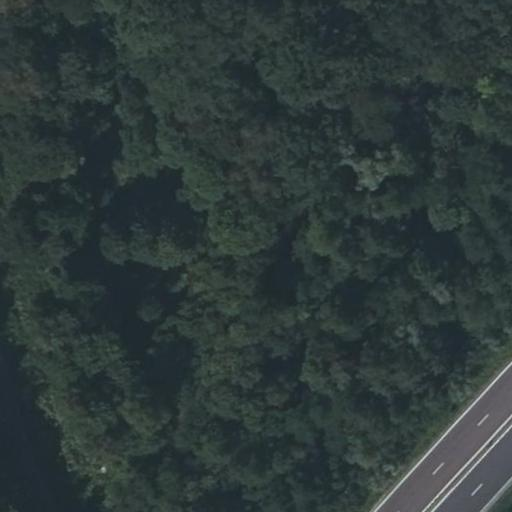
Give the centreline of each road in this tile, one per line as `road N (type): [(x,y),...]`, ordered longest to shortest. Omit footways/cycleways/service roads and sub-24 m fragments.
road 1 (motorway): [(511,387),(401,511)]
road 2 (unclassified): [(0,393),(16,452),(56,511)]
